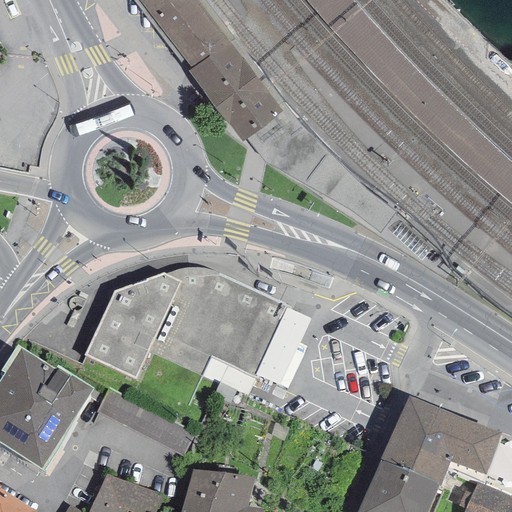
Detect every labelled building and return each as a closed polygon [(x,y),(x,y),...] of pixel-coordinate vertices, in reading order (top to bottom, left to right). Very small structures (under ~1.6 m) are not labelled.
[(138,0),(191,69),(228,41),(195,0),(138,0)] [(282,111),(246,139),(264,163),(349,211),(380,232),(395,212),(366,190),(291,115),(202,0),(195,0),(228,41),(282,111)] [(363,8),(355,0),(305,0),(333,32),(379,82),(429,131),(466,165),(500,196),(511,205),(511,159),(490,139),(454,105),(408,59),(363,8)] [(282,111),(228,41),(191,69),(188,71),(242,142),(246,139),(282,111)] [(401,223),(391,234),(420,260),(430,249),(401,223)] [(162,273),(115,291),(84,356),(135,380),(147,353),(201,377),(211,357),(253,377),(254,375),(286,308),(287,305),(210,270),(200,269),(189,268),(181,267),(170,271),(162,273)] [(310,320),(286,308),(254,375),(277,385),(310,320)] [(54,370),(20,349),(0,380),(0,443),(43,471),(93,389),(56,366),(54,370)] [(188,450),(197,426),(108,392),(99,416),(188,450)] [(380,460),(436,485),(440,487),(449,462),(465,420),(408,396),(380,460)] [(485,475),(500,433),(465,420),(449,462),(485,475)] [(425,511),(436,485),(380,460),(356,511),(425,511)] [(261,511),(262,509),(246,507),(253,478),(192,469),(180,511),(261,511)] [(156,511),(163,496),(105,475),(87,511),(81,511),(70,506),(66,511),(156,511)] [(511,511),(511,498),(477,483),(465,511),(511,511)] [(0,487),(0,486),(0,511),(35,511),(0,488),(0,487)]
